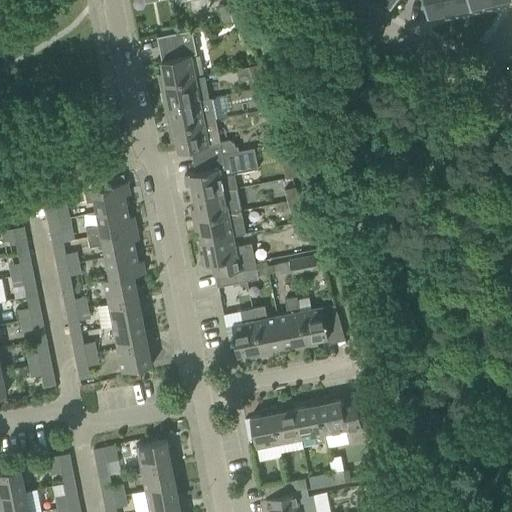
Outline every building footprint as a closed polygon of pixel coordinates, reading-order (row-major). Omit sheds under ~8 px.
[(241,0),(226,0),(228,5),(233,20),(233,21),(246,17),(241,0)] [(424,0),(427,15),(449,10),(447,0),(424,0)] [(469,0),(447,0),(449,10),(470,6),(469,0)] [(194,43),(191,30),(162,35),(164,48),(194,43)] [(196,53),(194,43),(164,48),(167,59),(161,60),(163,72),(158,73),(160,84),(194,78),(190,55),(196,53)] [(266,86),(260,66),(236,70),(238,80),(251,78),(254,89),(266,86)] [(194,78),(160,84),(165,107),(209,98),(205,75),(194,78)] [(269,99),(266,86),(254,89),(258,102),(269,99)] [(209,98),(165,107),(167,118),(169,129),(216,120),(211,97),(209,98)] [(288,141),(278,107),(267,111),(276,144),(288,141)] [(234,145),(228,139),(220,141),(216,120),(169,129),(171,140),(176,139),(179,151),(191,148),(193,160),(236,151),(234,145)] [(414,167),(424,151),(401,137),(391,153),(414,167)] [(299,176),(288,141),(276,144),(286,180),(299,176)] [(254,148),(236,151),(193,160),(195,172),(184,174),(187,186),(192,185),(194,196),(237,187),(234,172),(258,168),(254,148)] [(93,188),(85,190),(87,200),(95,199),(97,211),(126,206),(124,194),(129,193),(127,181),(125,182),(107,185),(93,188)] [(283,189),(287,201),(298,197),(294,186),(283,189)] [(241,209),(237,187),(194,196),(196,207),(191,208),(193,219),(227,213),(241,209)] [(57,208),(54,196),(43,198),(46,210),(57,208)] [(301,209),(298,197),(287,201),(290,212),(301,209)] [(129,217),(126,206),(97,211),(100,224),(86,226),(88,236),(102,234),(136,227),(134,216),(129,217)] [(246,232),(241,209),(227,213),(193,219),(195,230),(200,229),(203,241),(231,235),(246,232)] [(138,238),(136,227),(102,234),(88,236),(90,246),(104,243),(106,256),(135,250),(133,239),(138,238)] [(52,243),(63,241),(60,230),(50,232),(52,243)] [(251,242),(234,246),(231,235),(203,241),(205,252),(200,253),(202,265),(212,263),(215,275),(244,269),(256,267),(251,242)] [(28,248),(26,237),(14,239),(17,250),(28,248)] [(65,253),(63,241),(52,243),(55,255),(65,253)] [(30,260),(28,248),(17,250),(19,262),(30,260)] [(138,261),(135,250),(106,256),(111,279),(134,274),(145,272),(143,260),(138,261)] [(323,269),(320,255),(289,261),(291,271),(291,275),(323,269)] [(291,271),(289,261),(277,263),(279,274),(291,271)] [(259,278),(256,267),(244,269),(247,280),(259,278)] [(247,280),(244,269),(215,275),(217,286),(247,280)] [(136,285),(134,274),(111,279),(104,280),(108,303),(143,296),(141,284),(136,285)] [(72,286),(69,275),(59,277),(61,288),(72,286)] [(37,293),(34,281),(23,284),(26,296),(37,293)] [(74,298),(72,286),(61,288),(64,300),(74,298)] [(39,305),(37,293),(26,296),(28,307),(39,305)] [(146,307),(143,296),(108,303),(113,325),(143,319),(140,308),(146,307)] [(306,345),(298,304),(296,296),(285,298),(288,313),(277,315),(283,345),(294,343),(295,348),(306,345)] [(327,321),(332,320),(329,305),(311,308),(310,302),(298,304),(306,345),(317,343),(316,338),(328,336),(326,324),(327,323),(327,321)] [(283,345),(277,315),(266,317),(264,305),(253,307),(255,319),(254,320),(261,354),(272,352),(271,347),(283,345)] [(254,320),(255,319),(253,307),(240,310),(242,322),(231,324),(237,354),(249,351),(250,357),(261,354),(254,320)] [(81,331),(78,319),(68,321),(70,333),(81,331)] [(145,330),(143,319),(113,325),(117,347),(152,340),(150,329),(145,330)] [(46,338),(43,326),(32,329),(35,340),(46,338)] [(83,343),(81,331),(70,333),(72,345),(83,343)] [(48,350),(46,338),(35,340),(37,352),(48,350)] [(154,352),(152,340),(117,347),(122,370),(152,365),(149,353),(154,352)] [(79,379),(90,377),(87,365),(77,367),(79,379)] [(55,384),(52,372),(42,374),(44,386),(55,384)] [(328,396),(317,398),(323,433),(325,440),(326,447),(349,443),(346,428),(361,426),(360,420),(356,401),(355,396),(341,398),(329,401),(328,396)] [(323,433),(317,398),(305,400),(306,405),(295,408),(301,437),(314,435),(315,443),(325,440),(323,433)] [(301,437),(295,408),(284,410),(283,405),(272,407),(279,442),(301,437)] [(279,442),(272,407),(261,409),(262,414),(250,416),(256,446),(279,442)] [(166,438),(137,444),(141,467),(176,460),(174,449),(169,450),(166,438)] [(178,472),(176,460),(141,467),(146,490),(175,484),(173,473),(178,472)] [(99,476),(109,474),(107,462),(96,464),(99,476)] [(0,495),(25,491),(20,467),(0,471),(0,495)] [(74,481),(72,469),(61,471),(63,483),(74,481)] [(344,470),(332,472),(334,483),(346,481),(344,470)] [(334,483),(332,472),(319,475),(322,485),(334,483)] [(111,486),(109,474),(99,476),(101,488),(111,486)] [(305,477),(293,480),(295,491),(296,490),(307,488),(305,477)] [(295,491),(293,480),(264,486),(266,497),(296,491),(296,490),(295,491)] [(77,492),(74,481),(63,483),(65,494),(77,492)] [(178,495),(175,484),(146,490),(150,511),(185,505),(183,494),(178,495)] [(315,511),(312,494),(308,495),(307,488),(296,490),(296,491),(266,497),(261,498),(263,511),(315,511)] [(0,511),(29,511),(25,491),(0,495),(0,511)]
